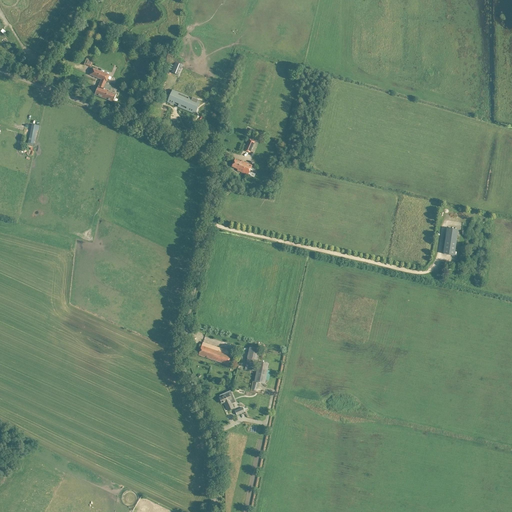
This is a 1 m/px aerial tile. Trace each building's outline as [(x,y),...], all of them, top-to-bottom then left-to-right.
[(100,82),(97,90),(95,95),(113,102),(117,94),(108,90),(110,86),(106,84),(106,82),(107,83),(110,75),(92,68),(89,75),(101,80),(100,82)] [(173,91),(168,102),(195,114),(200,102),(173,91)] [(176,123),(178,118),(171,116),(173,110),(170,108),(166,119),(176,123)] [(244,150),(250,153),(255,141),(249,139),(244,150)] [(237,171),(242,172),(248,175),(252,166),(241,161),(241,162),(235,159),(232,167),(237,169),(237,171)] [(447,229),(444,254),(454,255),(457,230),(447,229)] [(203,342),(198,355),(228,365),(232,352),(203,342)] [(260,350),(249,348),(247,358),(257,360),(260,350)] [(264,383),(268,364),(258,362),(255,382),(264,383)] [(220,396),(221,398),(219,398),(222,403),(223,403),(224,403),(228,411),(234,408),(232,404),(236,402),(231,391),(220,396)]
